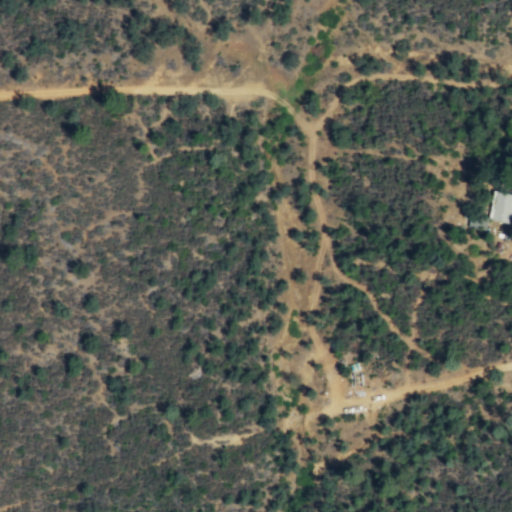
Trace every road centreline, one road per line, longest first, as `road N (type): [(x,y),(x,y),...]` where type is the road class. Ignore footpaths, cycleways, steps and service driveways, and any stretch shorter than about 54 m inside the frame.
road 1 (track): [(15,511),(205,445),(511,364)]
road 2 (track): [(0,92),(260,90),(312,131)]
